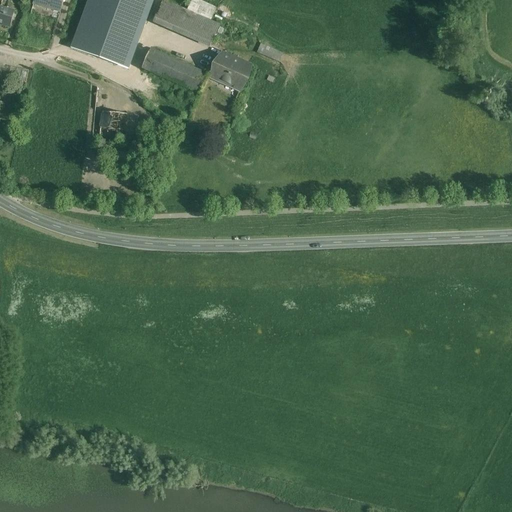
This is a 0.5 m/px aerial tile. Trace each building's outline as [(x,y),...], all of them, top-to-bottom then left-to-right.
[(64,0),(34,0),(33,5),(60,13),(64,0)] [(195,0),(192,0),(188,11),(211,21),(214,14),(216,9),(195,0)] [(212,44),(220,25),(211,21),(188,11),(163,1),(155,19),(212,44)] [(14,13),(0,8),(0,23),(10,27),(14,13)] [(261,44),(257,54),(279,63),(283,54),(261,44)] [(135,82),(194,107),(208,76),(149,51),(135,82)] [(251,67),(222,54),(211,78),(240,91),(251,67)] [(10,67),(9,79),(27,81),(28,69),(10,67)] [(102,112),(98,152),(125,154),(128,115),(102,112)] [(125,154),(98,152),(97,163),(127,166),(128,154),(125,154)]
